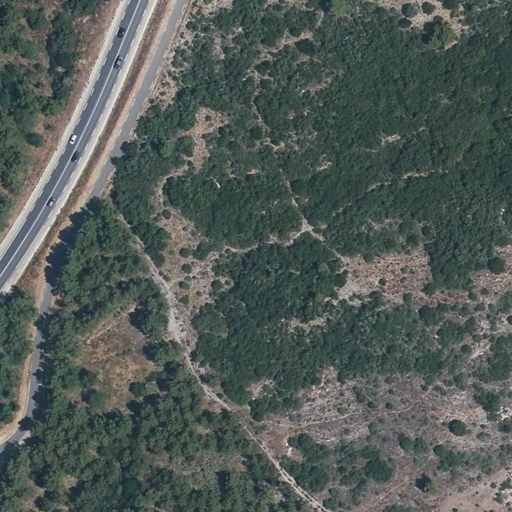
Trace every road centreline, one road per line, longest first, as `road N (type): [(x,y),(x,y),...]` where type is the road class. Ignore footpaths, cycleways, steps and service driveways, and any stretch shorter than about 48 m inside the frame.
road 1 (unclassified): [(0,450),(11,447),(33,406),(58,261),(116,153),(182,0)]
road 2 (track): [(100,182),(164,286),(210,394),(326,511)]
road 3 (primary): [(0,271),(55,191),(141,0)]
